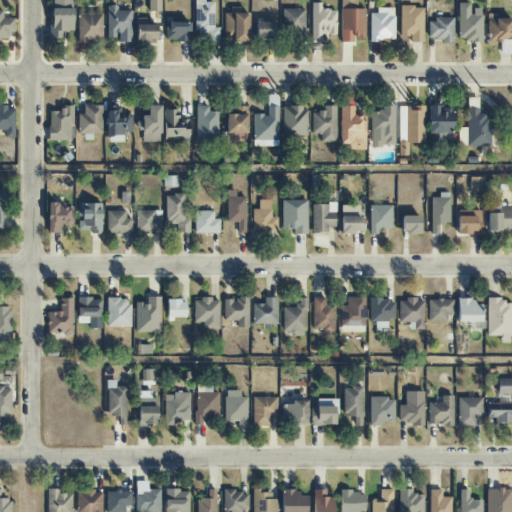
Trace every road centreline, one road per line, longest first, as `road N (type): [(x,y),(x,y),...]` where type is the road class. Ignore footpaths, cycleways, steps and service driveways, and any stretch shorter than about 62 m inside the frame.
road 1 (residential): [(511,459),(0,460)]
road 2 (residential): [(0,267),(511,267)]
road 3 (residential): [(0,75),(511,75)]
road 4 (residential): [(32,0),(30,461)]
